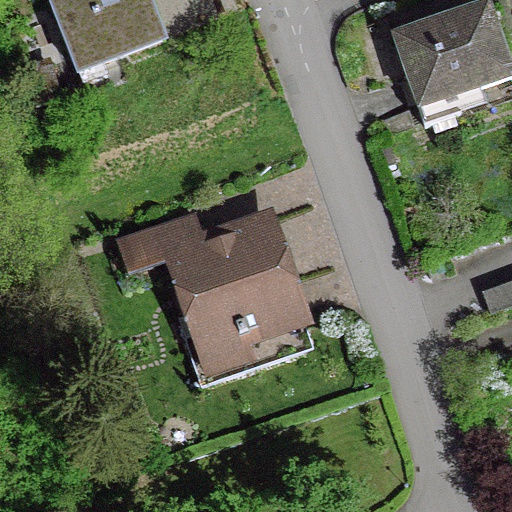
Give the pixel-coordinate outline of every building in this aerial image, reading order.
[(68,0),(48,8),(74,76),(159,43),(142,0),(68,0)] [(483,9),(391,41),(421,129),(456,118),(450,101),(508,81),(483,9)] [(35,66),(20,71),(30,100),(56,91),(48,68),(37,71),(35,66)] [(167,260),(168,262),(194,339),(181,344),(197,391),(308,353),(265,226),(231,238),(230,242),(204,251),(200,248),(167,260)] [(165,250),(159,233),(115,248),(125,276),(157,265),(153,254),(165,250)]
